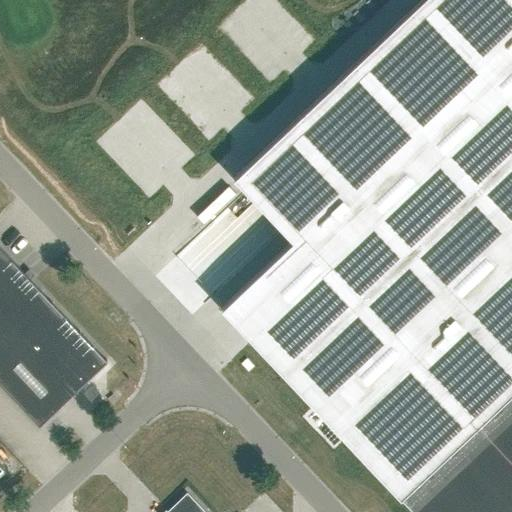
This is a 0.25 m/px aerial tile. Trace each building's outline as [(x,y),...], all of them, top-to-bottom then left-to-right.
[(293,240),(222,308),(252,340),(400,497),(414,511),(511,511),(511,0),(422,0),(234,178),(246,191),(283,230),(293,240)] [(133,112),(120,123),(132,138),(146,126),(133,112)] [(102,154),(125,139),(117,128),(95,143),(102,154)] [(0,378),(65,317),(0,247),(0,378)] [(65,317),(0,378),(0,384),(39,426),(77,390),(79,392),(87,385),(101,371),(109,364),(107,361),(65,317)] [(113,405),(118,400),(113,394),(107,399),(113,405)] [(202,511),(187,496),(169,511),(167,511),(166,510),(163,511),(202,511)]
